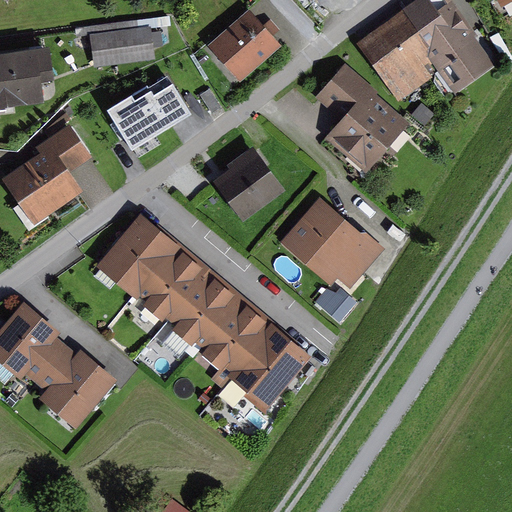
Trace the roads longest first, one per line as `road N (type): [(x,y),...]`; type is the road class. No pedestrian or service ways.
road 1 (residential): [(0,290),(145,189),(383,0)]
road 2 (track): [(286,511),(511,174)]
road 3 (track): [(334,511),(511,237)]
road 4 (track): [(511,338),(397,511)]
